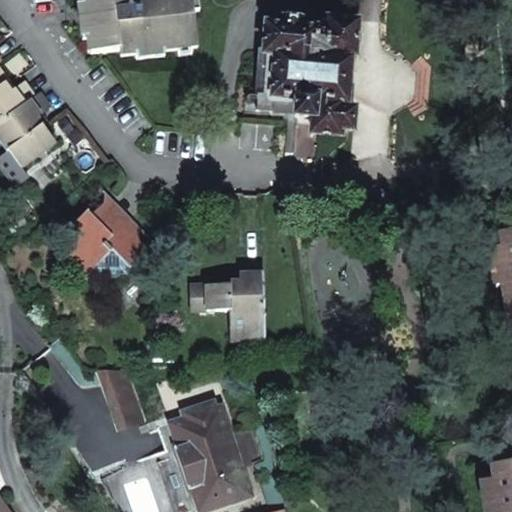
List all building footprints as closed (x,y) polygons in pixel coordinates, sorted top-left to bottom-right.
[(85,0),(93,57),(122,54),(123,58),(200,48),(194,0),(85,0)] [(352,73),(353,58),(350,58),(350,52),(358,53),(361,21),(331,18),(331,22),(320,22),(319,29),(306,28),(306,25),(301,20),(289,19),(283,25),(268,24),(265,53),(262,53),(257,110),(296,114),(296,117),(314,119),(313,133),(342,136),(343,129),(356,130),(357,109),(345,108),(346,103),(349,103),(350,89),(352,89),(353,73),(352,73)] [(0,126),(36,100),(26,87),(13,96),(0,79),(0,126)] [(51,110),(41,96),(36,100),(0,126),(0,138),(24,171),(57,145),(38,119),(51,110)] [(105,205),(94,215),(115,237),(133,219),(105,191),(102,194),(105,196),(105,205)] [(115,237),(94,215),(90,211),(71,229),(76,234),(63,246),(91,275),(98,276),(102,279),(117,280),(121,276),(129,276),(129,272),(149,254),(137,241),(146,233),(133,219),(115,237)] [(511,232),(502,234),(505,250),(507,264),(494,265),(498,288),(504,286),(507,304),(511,302),(511,316),(509,317),(511,337),(511,232)] [(493,251),(494,265),(507,264),(505,250),(493,251)] [(243,285),(193,287),(193,312),(232,311),(232,341),(267,340),(265,265),(243,265),(243,285)] [(197,416),(186,420),(172,425),(180,447),(176,448),(191,491),(195,490),(203,511),(253,494),(223,407),(217,409),(215,402),(195,409),(197,416)] [(184,413),(186,420),(197,416),(195,409),(184,413)] [(511,511),(511,463),(494,466),(497,481),(499,496),(494,497),(495,511),(511,511)] [(487,511),(495,511),(494,497),(499,496),(497,481),(483,484),(487,511)] [(0,511),(8,511),(0,499),(0,511)]
